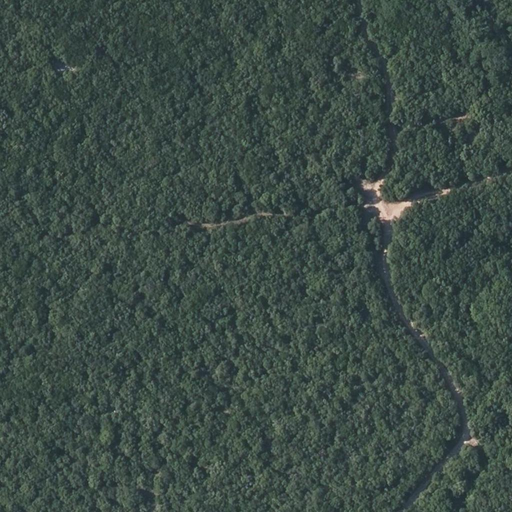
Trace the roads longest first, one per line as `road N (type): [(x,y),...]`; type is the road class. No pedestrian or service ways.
road 1 (track): [(406,511),(465,436),(462,410),(443,368),(398,314),(368,227),(370,204)]
road 2 (track): [(378,261),(406,201),(511,174)]
